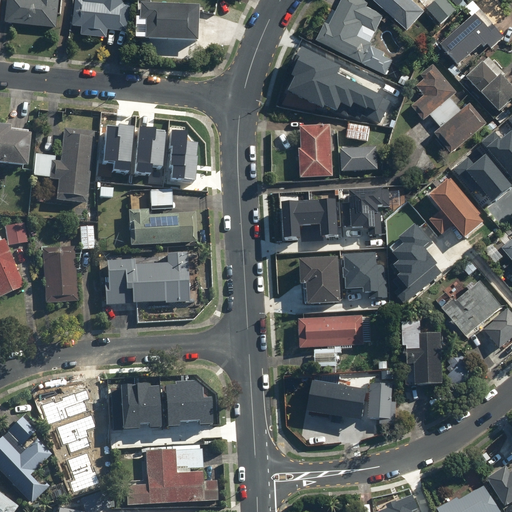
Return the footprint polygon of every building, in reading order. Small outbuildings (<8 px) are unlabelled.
[(54,32),(56,0),(4,0),(3,28),(54,32)] [(78,0),(78,2),(72,1),(70,30),(79,31),(79,40),(107,41),(107,34),(126,35),(128,5),(122,5),(122,0),(78,0)] [(367,6),(354,0),(342,0),(328,30),(322,28),(314,44),(384,77),(391,63),(381,58),(382,55),(369,49),(371,45),(368,44),(381,18),(365,10),(367,6)] [(365,0),(391,23),(408,4),(407,3),(409,0),(365,0)] [(455,14),(442,0),(438,0),(425,12),(439,28),(455,14)] [(497,0),(482,0),(477,5),(495,26),(509,12),(497,0)] [(467,21),(436,48),(454,68),(479,46),(482,50),(485,47),(489,51),(504,38),(473,2),(465,8),(461,4),(456,9),(467,21)] [(141,27),(141,44),(196,45),(197,10),(150,8),(150,3),(140,3),(140,9),(137,9),(136,27),(141,27)] [(420,37),(405,22),(399,29),(414,43),(420,37)] [(343,66),(303,48),(285,87),(360,120),(363,114),(381,122),(391,99),(339,76),(343,66)] [(487,59),(463,81),(496,118),(511,104),(511,93),(500,81),(504,77),(487,59)] [(454,96),(430,66),(418,78),(422,83),(414,90),(418,96),(406,105),(419,122),(428,116),(440,132),(433,139),(451,158),(487,124),(468,105),(459,115),(448,100),(454,96)] [(14,125),(0,123),(0,163),(32,166),(34,134),(13,132),(14,125)] [(102,127),(100,163),(109,164),(108,172),(128,173),(131,129),(102,127)] [(329,128),(297,130),(299,183),(331,182),(329,128)] [(367,129),(347,128),(347,142),(366,143),(367,129)] [(90,204),(95,131),(63,129),(61,160),(56,159),(56,156),(40,155),(39,179),(59,180),(58,201),(90,204)] [(148,166),(157,166),(159,132),(131,129),(128,173),(147,174),(148,166)] [(494,131),(483,140),(511,173),(511,134),(511,133),(502,141),(494,131)] [(168,134),(166,179),(193,180),(195,146),(185,145),(186,135),(168,134)] [(376,150),(338,151),(338,175),(376,174),(376,150)] [(469,157),(454,170),(473,192),(478,188),(492,204),(511,187),(488,159),(485,156),(476,165),(469,157)] [(450,179),(445,184),(424,203),(434,214),(425,223),(439,238),(447,231),(460,245),(482,225),(455,196),(460,191),(450,179)] [(117,188),(99,188),(99,199),(117,200),(117,188)] [(177,190),(148,190),(148,210),(131,210),(130,247),(198,248),(199,214),(177,213),(177,190)] [(344,202),(345,225),(370,224),(370,234),(382,233),(381,213),(378,213),(377,203),(388,203),(387,191),(352,193),(353,202),(344,202)] [(324,239),(339,238),(337,203),(309,205),(310,225),(323,225),(324,239)] [(282,206),(284,241),(300,240),(299,226),(310,225),(309,205),(282,206)] [(23,220),(6,224),(12,247),(29,243),(23,220)] [(98,226),(82,226),(81,253),(97,253),(98,226)] [(394,277),(408,295),(446,264),(420,231),(393,253),(394,277)] [(4,240),(0,242),(0,293),(2,297),(26,285),(4,240)] [(511,240),(499,251),(511,266),(511,240)] [(77,246),(44,248),(47,306),(80,304),(77,246)] [(138,257),(110,257),(110,305),(195,304),(194,252),(170,252),(170,262),(138,262),(138,257)] [(380,300),(378,253),(338,255),(339,282),(345,282),(346,301),(380,300)] [(333,304),(331,258),(292,259),(293,286),(299,286),(300,305),(333,304)] [(469,261),(458,269),(468,283),(479,274),(469,261)] [(465,346),(481,333),(496,352),(511,339),(511,322),(505,314),(504,315),(480,285),(455,305),(451,301),(438,312),(465,346)] [(361,318),(295,321),(297,352),(311,351),(340,350),(362,349),(361,318)] [(418,322),(398,322),(399,363),(404,363),(404,393),(440,393),(439,335),(418,335),(418,322)] [(313,374),(335,373),(334,356),(340,356),(340,350),(311,351),(313,374)] [(389,365),(374,362),(373,371),(387,374),(389,365)] [(166,426),(212,423),(210,396),(200,397),(199,381),(163,383),(166,426)] [(121,428),(159,425),(156,383),(118,386),(121,428)] [(364,394),(307,385),(302,418),(359,428),(364,394)] [(389,386),(369,385),(366,428),(394,429),(396,406),(388,405),(389,386)] [(42,406),(49,424),(86,410),(83,400),(91,397),(88,389),(42,406)] [(24,417),(0,439),(0,470),(33,504),(51,487),(37,471),(54,455),(40,439),(28,451),(23,445),(38,431),(24,417)] [(57,427),(62,444),(67,443),(70,453),(90,448),(84,428),(94,425),(91,417),(57,427)] [(125,482),(126,505),(223,503),(222,480),(207,480),(206,448),(202,448),(202,444),(158,445),(158,452),(147,453),(148,481),(125,482)] [(70,481),(74,492),(99,483),(88,452),(65,460),(73,480),(70,481)] [(511,469),(496,478),(511,504),(511,469)] [(504,511),(487,483),(443,509),(444,511),(504,511)] [(18,511),(22,508),(0,491),(0,511),(18,511)] [(378,511),(416,511),(422,510),(417,494),(387,504),(389,509),(378,511)]
